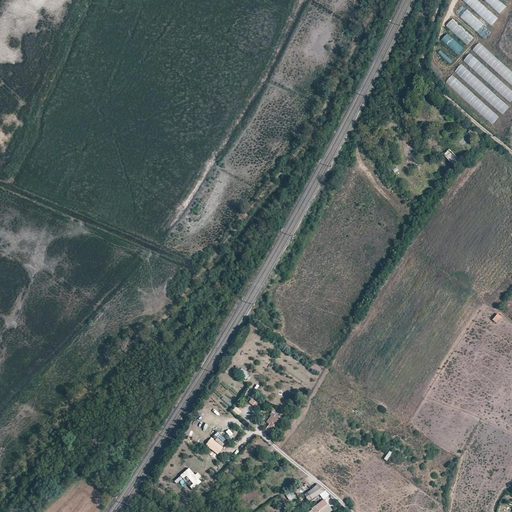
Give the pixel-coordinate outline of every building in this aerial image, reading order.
[(464,0),(475,10),(481,4),(477,0),(464,0)] [(484,0),(500,13),(506,6),(499,0),(484,0)] [(456,13),(485,39),(492,32),(463,6),(456,13)] [(468,45),(474,38),(453,18),(446,26),(468,45)] [(442,39),(457,55),(464,49),(448,33),(442,39)] [(511,72),(479,43),(473,50),(508,81),(511,84),(511,72)] [(451,64),(454,61),(441,50),(438,53),(451,64)] [(511,91),(470,53),(464,60),(510,102),(511,100),(511,91)] [(460,65),(455,72),(480,93),(485,87),(460,65)] [(452,76),(446,83),(468,101),(474,94),(452,76)] [(455,166),(461,161),(449,150),(444,155),(455,166)] [(493,320),(496,323),(501,318),(498,315),(493,320)] [(242,368),(238,373),(246,380),(250,375),(242,368)] [(224,396),(221,400),(229,408),(233,404),(224,396)] [(253,397),(248,403),(255,408),(260,402),(253,397)] [(239,416),(242,411),(236,406),(232,411),(239,416)] [(267,428),(272,432),(283,419),(277,414),(267,428)] [(196,430),(191,436),(197,440),(201,433),(196,430)] [(212,437),(206,444),(218,453),(223,446),(212,437)] [(389,451),(384,459),(387,461),(392,453),(389,451)] [(189,467),(181,475),(183,478),(187,475),(194,483),(190,486),(193,489),(202,482),(199,479),(202,476),(198,472),(196,475),(189,467)] [(310,502),(326,492),(321,488),(318,485),(312,491),(305,495),(310,502)] [(292,490),(286,495),(291,502),(297,497),(292,490)] [(323,500),(311,510),(312,511),(319,511),(327,505),(323,500)]
